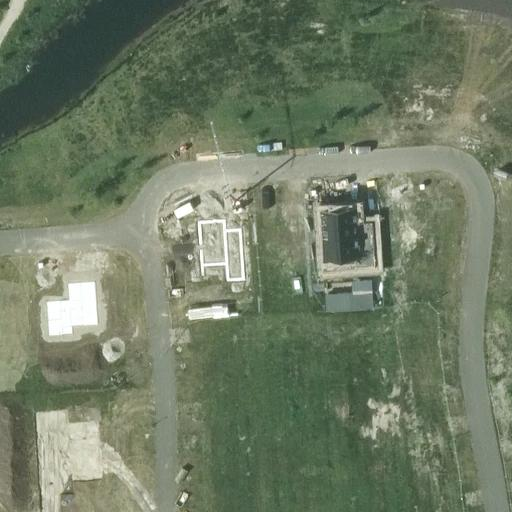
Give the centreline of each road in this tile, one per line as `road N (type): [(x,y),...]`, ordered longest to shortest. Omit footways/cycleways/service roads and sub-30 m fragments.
road 1 (residential): [(143,231),(141,202),(160,175),(452,154),(480,185),(464,377),(493,511)]
road 2 (residential): [(159,511),(158,379),(143,231)]
road 3 (residential): [(0,240),(143,231)]
